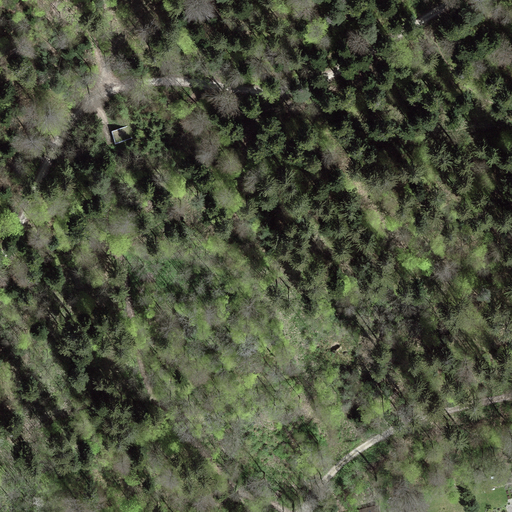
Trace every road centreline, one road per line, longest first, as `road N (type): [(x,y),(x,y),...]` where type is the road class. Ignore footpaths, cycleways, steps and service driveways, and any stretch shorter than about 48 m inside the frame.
road 1 (track): [(452,0),(300,88),(166,78),(113,90)]
road 2 (track): [(277,511),(235,489),(154,396),(116,251)]
road 3 (track): [(302,511),(334,468),(388,430),(511,394)]
road 4 (track): [(98,98),(64,129),(0,261)]
road 5 (track): [(116,251),(72,242),(0,268)]
